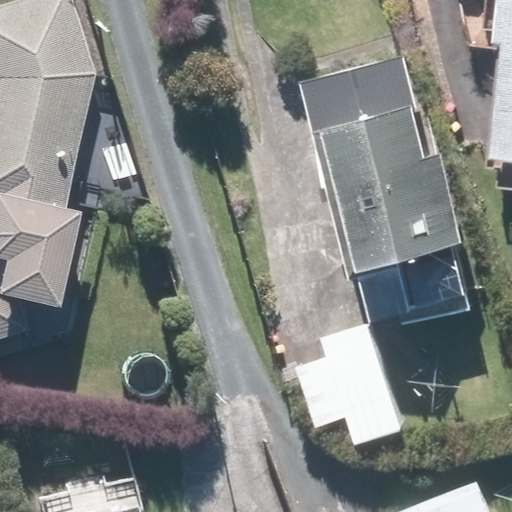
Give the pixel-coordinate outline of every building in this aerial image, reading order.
[(63,0),(3,0),(0,1),(0,290),(49,300),(69,205),(59,203),(86,73),(63,0)] [(511,156),(511,0),(501,0),(498,39),(503,40),(493,155),(511,156)] [(405,54),(302,82),(355,275),(361,273),(374,322),(468,297),(454,247),(467,244),(441,151),(432,153),(405,54)] [(347,416),(356,442),(404,426),(369,319),(322,334),(328,354),(296,365),(316,426),(347,416)] [(490,511),(479,479),(390,511),(490,511)]
